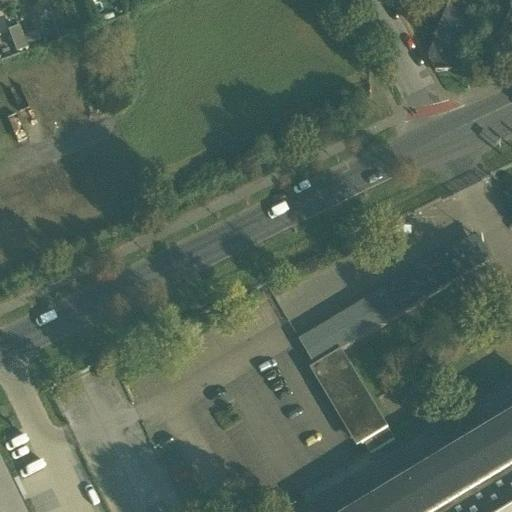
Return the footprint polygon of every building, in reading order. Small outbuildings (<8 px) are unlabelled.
[(454,0),(434,46),(456,55),(458,50),(466,32),(464,27),(474,6),(473,2),(468,0),(454,0)] [(511,16),(500,42),(511,47),(511,46),(511,16)] [(22,33),(20,27),(7,32),(16,56),(29,51),(28,47),(22,33)] [(22,33),(28,47),(40,42),(35,28),(22,33)] [(436,74),(466,73),(458,50),(456,55),(434,46),(428,59),(436,74)] [(476,237),(467,242),(483,267),(491,262),(476,237)] [(467,242),(441,258),(403,280),(419,306),(457,284),(466,278),(465,278),(483,267),(467,242)] [(342,352),(419,306),(403,280),(299,342),(315,368),(342,352)] [(395,441),(389,431),(342,352),(315,368),(362,447),(365,445),(371,455),(395,441)] [(443,511),(511,471),(511,422),(391,495),(362,511),(443,511)] [(23,511),(0,464),(0,511),(23,511)] [(511,511),(511,471),(443,511),(511,511)]
